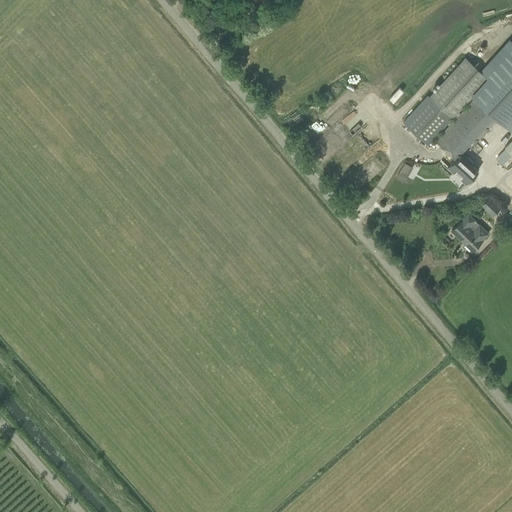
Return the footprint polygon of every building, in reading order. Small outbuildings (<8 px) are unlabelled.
[(509,129),(511,125),(511,41),(508,38),(479,71),(487,79),(472,96),(474,97),(485,107),(496,117),(509,129)] [(429,98),(452,118),(472,96),(487,79),(479,71),(465,58),(429,98)] [(429,98),(427,96),(403,122),(428,144),(452,118),(429,98)] [(472,143),(496,117),(485,107),(474,97),(435,140),(455,158),(461,152),(470,141),(472,143)] [(455,158),(447,167),(454,172),(457,169),(469,180),(476,173),(478,170),(471,165),(474,162),(466,156),(464,158),(461,156),(463,153),(461,152),(455,158)] [(406,162),(403,170),(410,172),(413,165),(406,162)] [(399,173),(396,178),(404,182),(407,177),(399,173)] [(501,207),(490,195),(481,205),(492,216),(501,207)] [(475,220),(468,213),(451,230),(472,250),(489,233),(479,223),(473,230),(469,226),(475,220)]
